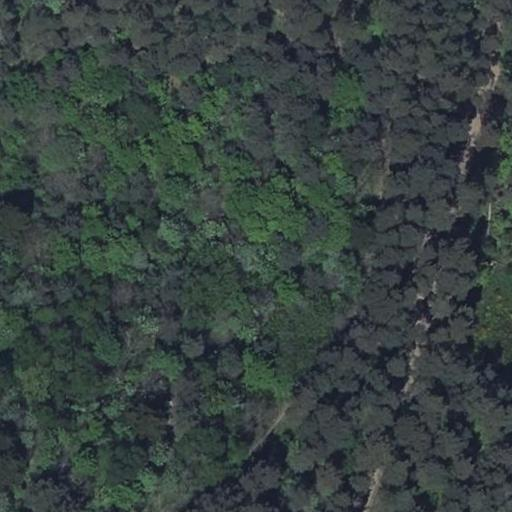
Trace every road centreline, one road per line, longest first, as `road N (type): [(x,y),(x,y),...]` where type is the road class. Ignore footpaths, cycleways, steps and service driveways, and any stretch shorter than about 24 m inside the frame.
road 1 (track): [(169,511),(221,462),(358,257),(380,164),(365,84),(307,0)]
road 2 (track): [(362,511),(451,219),(493,0)]
